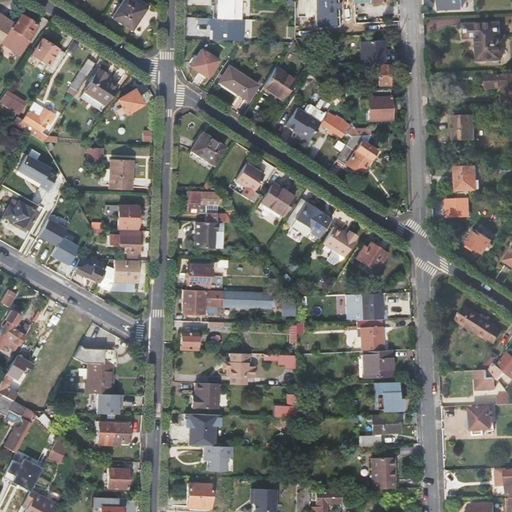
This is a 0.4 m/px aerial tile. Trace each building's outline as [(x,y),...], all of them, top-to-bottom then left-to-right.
[(130,30),(145,9),(131,0),(122,0),(111,17),(130,30)] [(211,18),(240,19),(241,0),(209,0),(209,5),(212,5),(211,18)] [(463,9),(462,0),(438,0),(439,10),(463,9)] [(13,29),(9,27),(0,41),(0,42),(18,54),(33,31),(32,30),(35,25),(21,15),(13,29)] [(0,41),(9,27),(11,25),(0,17),(0,41)] [(245,41),(246,19),(240,19),(211,18),(209,18),(209,30),(211,30),(211,40),(245,41)] [(501,22),(465,23),(465,39),(477,39),(478,61),(503,60),(501,22)] [(42,69),(51,74),(63,54),(40,38),(30,55),(45,65),(42,69)] [(359,41),(360,65),(376,64),(383,64),(382,40),(359,41)] [(205,77),(217,60),(200,50),(189,67),(205,77)] [(68,85),(76,90),(93,63),(86,58),(68,85)] [(389,85),(388,64),(383,64),(376,64),(377,85),(389,85)] [(293,79),(274,67),(261,87),(272,95),(273,92),(282,98),(293,79)] [(245,98),(254,85),(228,68),(219,81),(245,98)] [(105,74),(97,69),(78,98),(99,112),(116,85),(104,77),(105,74)] [(502,86),(503,104),(511,103),(511,73),(488,74),(488,87),(502,86)] [(64,90),(72,96),(76,90),(68,85),(64,90)] [(390,119),(389,89),(376,89),(376,97),(367,97),(367,120),(377,120),(390,119)] [(24,103),(5,90),(0,99),(0,102),(17,114),(24,103)] [(116,99),(125,115),(140,105),(136,99),(137,98),(133,90),(116,99)] [(306,104),(301,111),(319,123),(324,113),(309,104),(306,104)] [(37,116),(27,109),(20,120),(20,121),(30,127),(28,130),(37,137),(51,114),(43,108),(37,116)] [(301,111),(296,108),(284,126),(294,132),(295,130),(299,133),(297,135),(307,142),(319,123),(301,111)] [(348,134),(351,136),(351,135),(358,135),(354,128),(342,121),(341,120),(335,116),(334,117),(328,113),(320,125),(328,130),(326,132),(330,134),(331,132),(340,137),(343,132),(347,135),(348,134)] [(476,135),(475,114),(454,115),(455,136),(476,135)] [(15,117),(12,123),(16,126),(20,121),(20,120),(15,117)] [(214,165),(226,146),(203,131),(190,150),(214,165)] [(360,140),(363,135),(358,135),(351,135),(351,136),(335,160),(359,175),(375,150),(360,140)] [(85,148),(85,164),(99,165),(100,158),(98,158),(98,149),(85,148)] [(46,192),(56,174),(25,155),(16,171),(39,184),(37,187),(46,192)] [(131,160),(108,159),(107,189),(129,189),(131,160)] [(254,192),(265,174),(246,163),(236,179),(254,192)] [(478,190),(477,165),(456,166),(457,191),(478,190)] [(296,196),(275,182),(261,203),(283,217),(296,196)] [(206,214),(206,220),(242,222),(238,215),(230,201),(223,205),(230,217),(218,216),(218,205),(221,205),(221,192),(189,191),(188,212),(206,214)] [(309,233),(318,239),(332,218),(301,198),(288,219),(293,223),(292,225),(308,235),(309,233)] [(470,216),(469,198),(447,199),(447,216),(470,216)] [(33,212),(16,203),(13,209),(7,206),(1,215),(24,228),(33,212)] [(136,207),(116,206),(115,229),(136,230),(136,207)] [(60,237),(64,229),(47,219),(37,236),(54,246),(60,237)] [(195,245),(214,246),(214,229),(217,229),(217,222),(196,220),(195,245)] [(225,222),(217,222),(217,229),(214,229),(214,246),(224,246),(225,222)] [(335,223),(334,226),(346,235),(348,232),(335,223)] [(343,257),(356,237),(348,232),(346,235),(334,226),(323,243),(332,249),(325,259),(333,264),(342,259),(343,257)] [(484,254),(496,236),(486,229),(483,232),(477,228),(467,243),(484,254)] [(142,237),(142,231),(117,230),(117,236),(107,236),(107,245),(128,246),(127,253),(135,253),(137,253),(138,236),(142,237)] [(77,247),(60,237),(54,246),(49,255),(66,265),(77,247)] [(365,249),(362,248),(355,257),(376,271),(388,253),(370,241),(365,249)] [(124,260),(108,260),(103,271),(97,284),(95,287),(107,293),(109,288),(111,280),(132,282),(136,282),(137,260),(135,260),(124,260)] [(209,279),(212,279),(212,264),(187,263),(186,286),(209,286),(209,279)] [(72,271),(97,284),(103,271),(91,267),(74,268),(72,271)] [(132,282),(111,280),(109,288),(132,290),(132,282)] [(9,306),(17,292),(8,287),(1,301),(9,306)] [(219,305),(242,306),(263,306),(263,291),(225,290),(214,290),(183,288),(182,312),(206,313),(206,312),(218,312),(219,305)] [(273,312),(273,292),(263,291),(263,306),(242,306),(241,311),(273,312)] [(383,310),(382,293),(346,294),(347,320),(358,319),(363,319),(370,319),(383,319),(388,318),(387,310),(383,310)] [(282,315),(297,316),(297,296),(297,295),(283,295),(282,315)] [(488,339),(489,338),(497,325),(467,306),(458,320),(488,339)] [(49,312),(42,307),(33,322),(40,327),(49,312)] [(18,317),(8,311),(3,320),(4,321),(0,328),(0,344),(14,351),(28,326),(23,323),(21,327),(14,323),(18,317)] [(361,327),(361,351),(384,350),(383,319),(370,319),(363,319),(358,319),(358,327),(361,327)] [(225,330),(225,321),(210,321),(208,321),(208,330),(225,330)] [(294,342),(295,326),(301,326),(301,324),(291,323),(290,341),(294,342)] [(503,329),(497,325),(489,338),(495,342),(503,329)] [(199,350),(199,331),(190,331),(181,330),(180,349),(199,350)] [(87,363),(85,392),(96,393),(110,394),(113,350),(82,347),(78,345),(72,356),(81,363),(87,363)] [(394,376),(392,350),(384,350),(361,351),(362,377),(394,376)] [(493,351),(481,370),(488,370),(491,369),(496,362),(500,356),(493,351)] [(248,365),(249,353),(231,352),(231,361),(224,361),(224,368),(228,368),(231,368),(230,373),(230,376),(231,376),(230,383),(246,383),(246,376),(255,376),(256,366),(253,365),(248,365)] [(511,354),(509,352),(499,364),(496,362),(491,369),(499,380),(505,372),(511,376),(511,354)] [(297,355),(286,354),(286,364),(286,367),(297,367),(297,355)] [(18,366),(11,361),(0,380),(0,394),(1,395),(11,401),(15,394),(10,392),(9,393),(5,390),(7,386),(11,388),(18,376),(14,374),(18,366)] [(489,377),(488,370),(481,370),(477,370),(477,390),(496,389),(496,377),(489,377)] [(48,387),(31,377),(24,389),(41,399),(48,387)] [(220,406),(220,382),(206,382),(200,381),(197,381),(197,393),(193,393),(193,405),(220,406)] [(399,387),(399,381),(376,382),(376,392),(384,392),(384,409),(402,408),(402,400),(399,400),(399,387)] [(110,394),(96,393),(96,413),(117,414),(117,402),(121,403),(121,394),(110,394)] [(289,393),(289,403),(297,403),(297,393),(289,393)] [(0,414),(3,416),(11,401),(1,395),(0,394),(0,414)] [(498,395),(499,404),(511,403),(511,396),(510,394),(498,395)] [(14,421),(20,419),(21,427),(12,428),(2,447),(13,453),(17,447),(18,445),(33,416),(27,409),(11,401),(3,416),(3,418),(8,420),(14,421)] [(276,403),(276,416),(297,417),(297,403),(289,403),(276,403)] [(473,430),(492,429),(491,406),(472,407),(473,430)] [(205,444),(220,445),(221,425),(223,425),(223,414),(188,412),(187,427),(191,427),(194,427),(193,435),(191,435),(191,444),(205,444)] [(372,415),(373,431),(384,431),(400,430),(400,414),(372,415)] [(35,434),(40,422),(37,419),(33,416),(18,445),(17,447),(37,458),(42,447),(34,443),(37,436),(35,434)] [(129,424),(98,422),(97,443),(119,443),(120,441),(127,442),(129,424)] [(385,444),(384,435),(373,435),(363,435),(363,445),(385,444)] [(49,450),(47,455),(56,458),(60,448),(51,444),(49,450)] [(233,457),(233,446),(220,445),(205,444),(205,456),(208,456),(208,469),(227,470),(227,457),(233,457)] [(372,458),(373,488),(397,487),(395,457),(372,458)] [(15,461),(11,458),(2,475),(7,478),(15,461)] [(511,469),(507,469),(507,467),(497,468),(498,485),(508,485),(508,492),(511,492),(511,469)] [(106,468),(106,489),(126,490),(127,469),(106,468)] [(314,479),(296,479),(297,491),(315,490),(314,479)] [(188,506),(212,507),(213,482),(189,481),(188,506)] [(275,511),(276,488),(252,488),(252,496),(255,496),(254,502),(254,510),(275,511)] [(51,511),(55,504),(29,490),(24,500),(28,502),(23,511),(51,511)] [(341,502),(341,490),(316,491),(316,490),(315,490),(297,491),(297,511),(326,511),(327,502),(341,502)] [(472,511),(495,511),(495,502),(472,503),(472,511)]
